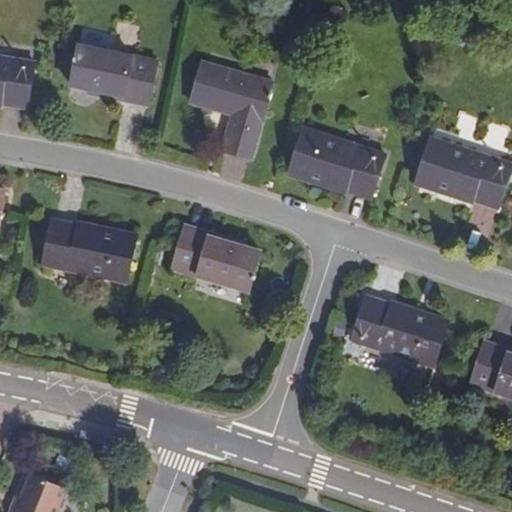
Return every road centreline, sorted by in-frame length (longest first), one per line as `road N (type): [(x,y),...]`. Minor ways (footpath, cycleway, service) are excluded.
road 1 (residential): [(340,235),(151,173),(0,149)]
road 2 (residential): [(340,235),(266,456)]
road 3 (residential): [(4,389),(192,434)]
road 4 (residential): [(340,235),(511,290)]
road 5 (residential): [(266,456),(436,511)]
